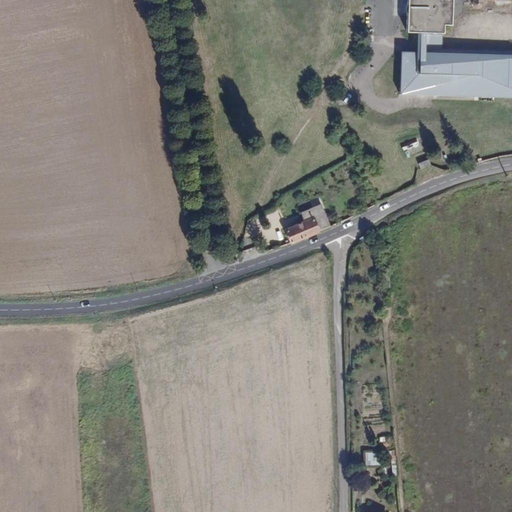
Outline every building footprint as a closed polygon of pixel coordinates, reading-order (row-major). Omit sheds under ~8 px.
[(400,0),(400,8),(401,23),(413,23),(413,43),(404,43),(403,86),(404,86),(416,86),(511,85),(511,43),(436,43),(436,14),(444,14),(444,0),(400,0)] [(407,156),(424,150),(420,140),(403,147),(407,156)] [(421,169),(432,166),(429,160),(418,163),(421,169)] [(288,230),(293,243),(322,231),(332,226),(323,205),(302,213),(306,223),(288,230)] [(376,453),(367,453),(367,465),(376,465),(376,453)]
